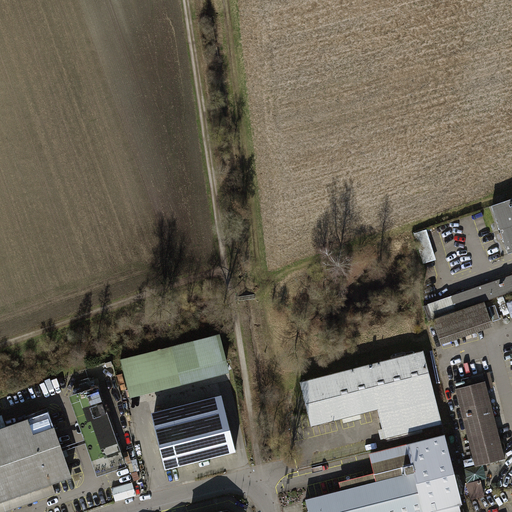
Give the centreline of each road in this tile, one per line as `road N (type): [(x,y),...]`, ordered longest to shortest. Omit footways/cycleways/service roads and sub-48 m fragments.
road 1 (track): [(188,0),(262,490)]
road 2 (track): [(225,0),(261,262)]
road 3 (track): [(228,267),(0,345)]
road 4 (unknown): [(50,511),(94,488),(67,407),(55,401),(7,416)]
road 5 (unknown): [(154,499),(140,409),(156,396),(225,386)]
road 6 (residential): [(262,490),(231,480),(114,511)]
